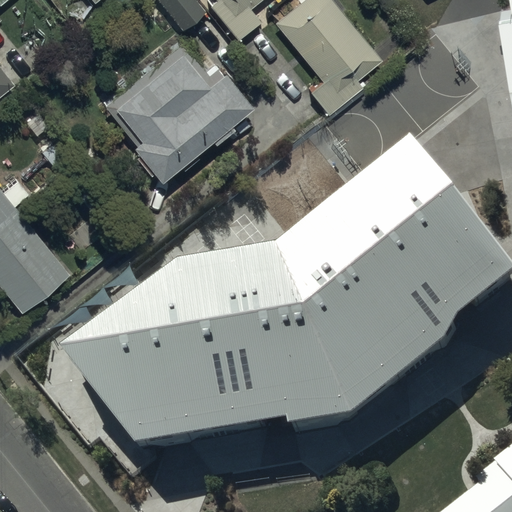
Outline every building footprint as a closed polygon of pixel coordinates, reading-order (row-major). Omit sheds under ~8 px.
[(158,0),(178,26),(203,7),(198,0),(158,0)] [(206,0),(234,35),(258,16),(248,3),(251,0),(206,0)] [(292,0),(271,18),(318,75),(305,86),(325,110),(359,83),(353,76),(379,54),(344,11),(347,9),(340,0),(292,0)] [(511,0),(505,0),(499,1),(511,68),(511,75),(511,0)] [(179,36),(101,99),(129,136),(123,142),(144,170),(149,167),(156,175),(174,161),(179,167),(197,153),(191,146),(207,134),(209,137),(229,122),(227,118),(249,101),(219,61),(207,70),(179,36)] [(0,86),(11,78),(0,64),(0,86)] [(57,132),(37,148),(47,159),(23,179),(32,190),(76,155),(57,132)] [(511,286),(511,270),(416,150),(281,256),(188,272),(71,368),(143,456),(293,430),(294,437),(358,426),(451,350),(462,326),(511,286)] [(140,187),(117,157),(74,190),(87,207),(111,189),(121,202),(140,187)] [(0,187),(0,285),(17,307),(67,268),(13,200),(26,190),(15,176),(0,187)] [(474,491),(447,511),(511,511),(511,449),(495,464),(500,471),(474,491)]
